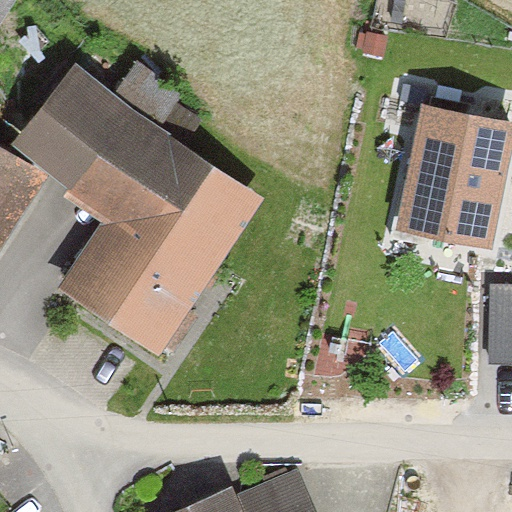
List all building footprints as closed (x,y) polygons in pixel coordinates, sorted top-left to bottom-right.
[(0,0),(0,232),(36,175),(0,152),(0,32),(20,0),(0,0)] [(267,198),(60,55),(4,137),(109,210),(51,293),(152,363),(267,198)] [(511,133),(511,106),(420,87),(394,215),(491,235),(511,133)] [(511,275),(490,275),(488,358),(511,358),(511,275)] [(166,511),(313,511),(293,470),(240,495),(231,475),(164,507),(166,511)]
